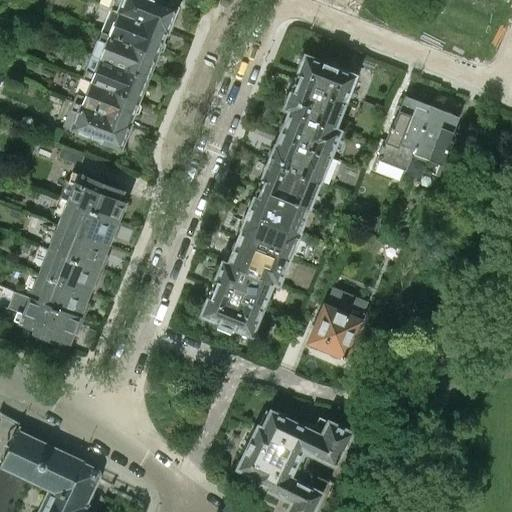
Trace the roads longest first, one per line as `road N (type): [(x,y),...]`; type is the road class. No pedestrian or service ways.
road 1 (residential): [(140,329),(274,2)]
road 2 (residential): [(274,2),(501,92),(511,63)]
road 3 (residential): [(180,493),(241,368)]
